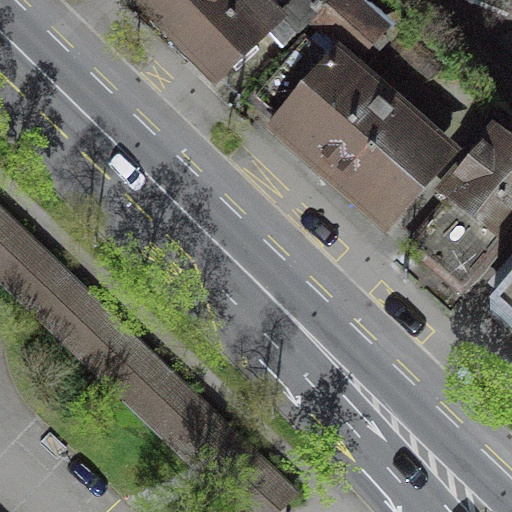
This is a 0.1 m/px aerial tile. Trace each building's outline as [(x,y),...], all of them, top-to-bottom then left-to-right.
[(218,0),(142,0),(180,39),(218,78),(257,40),(218,0)] [(218,0),(257,40),(265,33),(274,42),(283,52),(315,18),(332,0),(218,0)] [(374,29),(341,0),(332,0),(315,18),(334,35),(354,52),(374,29)] [(287,128),(278,139),(329,183),(380,227),(447,149),(345,61),(338,70),(305,41),(254,100),(287,128)] [(511,233),(511,150),(490,131),(442,186),(454,197),(409,248),(435,270),(461,292),(511,233)] [(0,277),(244,511),(277,511),(293,496),(0,216),(0,277)] [(511,289),(503,300),(491,314),(511,334),(511,289)]
